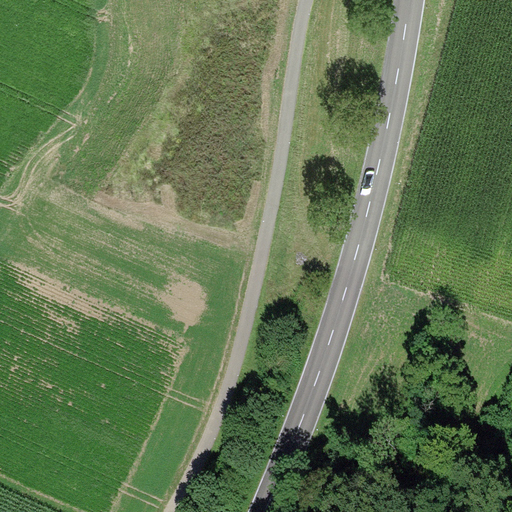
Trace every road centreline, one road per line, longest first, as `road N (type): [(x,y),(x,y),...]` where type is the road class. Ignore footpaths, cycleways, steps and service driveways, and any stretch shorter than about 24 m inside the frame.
road 1 (unclassified): [(308,0),(276,192),(218,414),(166,511)]
road 2 (primary): [(264,511),(375,194),(410,0)]
